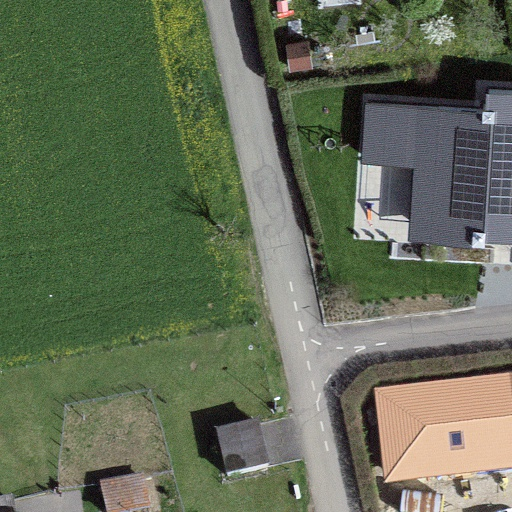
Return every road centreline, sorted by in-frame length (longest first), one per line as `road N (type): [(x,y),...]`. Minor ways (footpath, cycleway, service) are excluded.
road 1 (residential): [(300,357),(222,0)]
road 2 (residential): [(511,329),(300,357)]
road 3 (residential): [(335,511),(300,357)]
